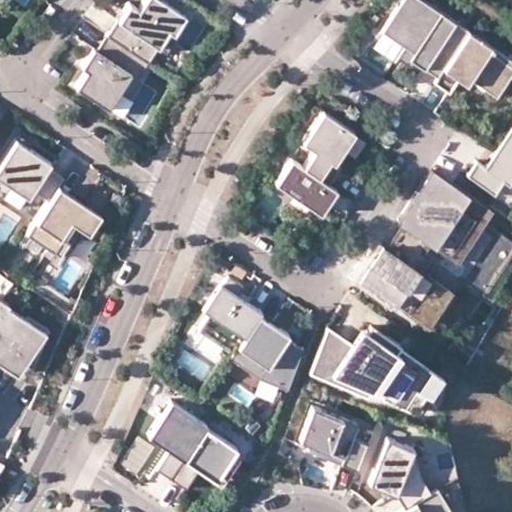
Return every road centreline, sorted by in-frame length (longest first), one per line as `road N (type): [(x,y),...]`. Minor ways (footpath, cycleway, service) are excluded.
road 1 (residential): [(177,197),(320,298),(434,131),(283,31)]
road 2 (residential): [(76,0),(23,64),(18,84),(30,107),(177,197)]
road 3 (residential): [(62,457),(177,197)]
road 4 (residential): [(177,197),(199,135),(232,81),(283,31)]
